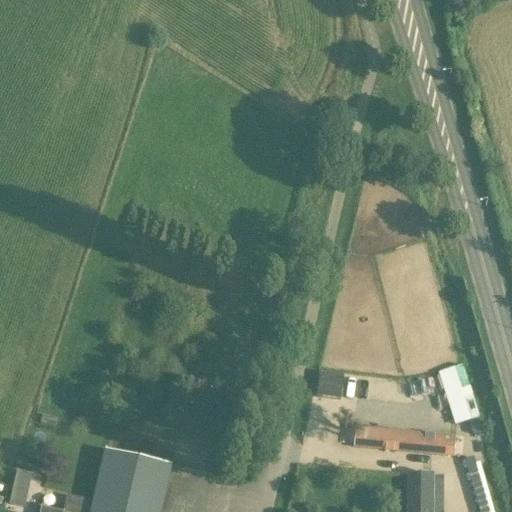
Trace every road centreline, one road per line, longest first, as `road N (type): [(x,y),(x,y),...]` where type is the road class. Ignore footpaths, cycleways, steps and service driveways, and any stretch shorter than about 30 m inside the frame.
road 1 (unclassified): [(265,511),(359,116)]
road 2 (primary): [(511,368),(401,0)]
